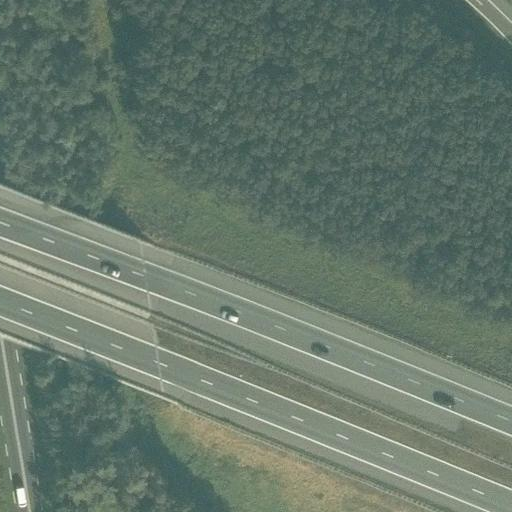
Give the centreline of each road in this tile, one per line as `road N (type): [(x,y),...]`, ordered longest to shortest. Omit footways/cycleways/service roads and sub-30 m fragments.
road 1 (motorway): [(0,300),(511,507)]
road 2 (motorway): [(511,422),(0,223)]
road 3 (secondary): [(0,319),(31,511)]
